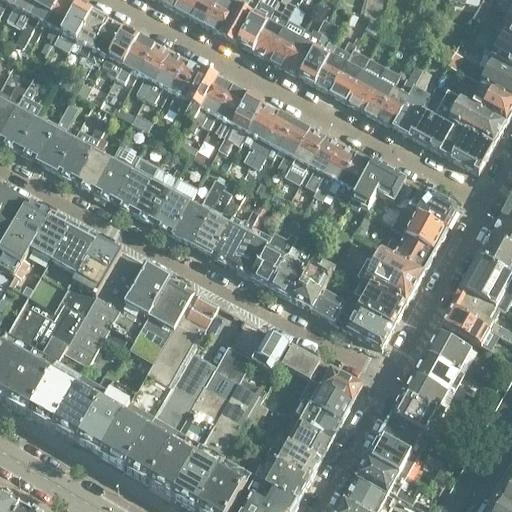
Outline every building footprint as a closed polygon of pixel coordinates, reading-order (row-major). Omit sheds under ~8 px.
[(20,0),(0,0),(0,21),(7,7),(14,11),(20,0)] [(20,0),(14,11),(19,14),(14,23),(19,26),(14,35),(19,37),(39,0),(20,0)] [(39,0),(23,31),(19,37),(15,46),(24,51),(39,24),(45,27),(59,0),(39,0)] [(66,0),(59,0),(45,27),(52,31),(47,41),(52,43),(50,46),(45,47),(41,55),(40,58),(46,61),(54,48),(77,6),(66,0)] [(160,0),(158,4),(173,12),(179,0),(160,0)] [(179,0),(173,12),(189,21),(200,0),(179,0)] [(220,0),(200,0),(189,21),(205,29),(220,0)] [(220,37),(241,0),(220,0),(205,29),(220,37)] [(241,0),(220,37),(237,46),(253,17),(253,16),(245,12),(251,0),(241,0)] [(253,17),(237,46),(252,55),(268,25),(262,21),(273,0),(261,0),(253,16),(253,17)] [(493,3),(487,0),(484,0),(483,4),(490,8),(493,3)] [(490,8),(482,4),(472,21),(481,26),(490,8)] [(54,48),(55,49),(69,57),(76,44),(92,14),(77,6),(54,48)] [(268,25),(252,55),(267,63),(296,12),(288,7),(282,17),(275,13),(268,25)] [(296,12),(267,63),(283,71),(299,41),(293,38),(305,17),(296,12)] [(92,14),(76,44),(71,54),(83,59),(79,67),(83,69),(108,23),(92,14)] [(498,33),(509,40),(511,41),(511,19),(507,17),(498,33)] [(357,21),(352,18),(347,26),(353,29),(357,21)] [(108,23),(83,69),(75,82),(81,85),(91,67),(95,69),(96,67),(102,70),(123,31),(108,23)] [(299,41),(283,71),(299,80),(329,26),(324,23),(317,35),(314,33),(311,37),(305,33),(300,42),(299,41)] [(329,42),(336,30),(329,26),(299,80),(314,88),(335,51),(328,47),(331,43),(329,42)] [(123,31),(102,70),(103,70),(101,74),(116,82),(122,69),(123,69),(139,39),(123,31)] [(492,49),(488,58),(511,71),(511,41),(509,40),(500,35),(498,33),(490,47),(492,49)] [(122,69),(116,82),(125,87),(132,75),(138,78),(154,48),(139,39),(123,69),(122,69)] [(343,55),(335,51),(314,88),(330,97),(355,52),(356,50),(348,45),(343,55)] [(11,53),(3,48),(0,52),(0,54),(8,58),(10,54),(11,53)] [(154,48),(138,78),(146,82),(141,91),(136,98),(145,103),(149,95),(154,87),(154,86),(170,56),(154,48)] [(355,52),(330,97),(346,106),(362,75),(367,65),(371,58),(364,55),(364,57),(355,52)] [(462,59),(455,55),(448,68),(455,72),(462,59)] [(149,95),(145,103),(144,105),(159,113),(169,95),(185,65),(170,56),(154,86),(154,87),(149,95)] [(479,86),(482,87),(511,103),(511,71),(488,58),(485,56),(480,67),(487,71),(479,86)] [(185,65),(169,95),(159,113),(163,116),(166,110),(177,116),(184,103),(201,73),(185,65)] [(362,75),(346,106),(361,114),(385,72),(376,67),(369,79),(362,75)] [(385,72),(361,114),(377,122),(393,92),(387,89),(393,76),(385,72)] [(45,79),(55,84),(58,79),(49,73),(45,79)] [(201,73),(184,103),(177,116),(184,120),(187,116),(192,119),(190,122),(194,124),(201,112),(218,82),(201,73)] [(409,100),(392,131),(409,140),(424,112),(430,101),(422,96),(432,78),(423,74),(415,90),(409,100)] [(72,86),(58,79),(55,84),(69,92),(72,86)] [(201,112),(194,124),(208,133),(212,126),(215,120),(232,90),(218,82),(201,112)] [(393,92),(377,122),(392,131),(409,100),(415,90),(406,85),(400,96),(393,92)] [(474,103),(471,108),(506,127),(511,116),(511,103),(482,87),(474,103)] [(0,95),(0,142),(19,108),(27,93),(17,88),(10,101),(0,95)] [(232,90),(215,120),(212,126),(219,130),(216,136),(224,141),(248,98),(232,90)] [(75,96),(66,91),(58,104),(68,109),(75,96)] [(90,94),(84,91),(81,96),(87,100),(90,94)] [(19,108),(0,142),(0,145),(18,155),(36,122),(38,118),(42,110),(30,104),(34,97),(27,93),(19,108)] [(435,118),(448,126),(466,135),(493,150),(506,127),(471,108),(464,104),(448,95),(435,118)] [(248,98),(224,141),(225,142),(218,154),(227,158),(235,142),(242,146),(263,107),(248,98)] [(471,108),(474,103),(467,99),(464,104),(471,108)] [(263,107),(242,146),(254,153),(253,156),(250,155),(244,165),(250,168),(279,115),(263,107)] [(57,130),(38,166),(57,176),(57,177),(75,143),(77,139),(66,133),(78,113),(69,108),(58,129),(57,130)] [(424,112),(409,140),(478,178),(493,150),(466,135),(448,126),(435,118),(424,112)] [(135,120),(125,114),(122,120),(132,125),(135,120)] [(250,168),(251,169),(259,174),(267,160),(272,163),(278,154),(294,123),(279,115),(250,168)] [(36,122),(18,155),(38,166),(57,130),(58,129),(38,118),(36,122)] [(150,128),(140,123),(137,128),(147,134),(150,128)] [(294,123),(278,154),(272,163),(276,165),(273,170),(277,172),(285,177),(286,175),(310,132),(294,123)] [(75,143),(57,177),(76,187),(94,154),(94,153),(101,141),(108,129),(100,124),(91,140),(80,134),(75,143)] [(286,175),(285,177),(284,180),(299,188),(325,140),(310,132),(286,175)] [(161,143),(153,138),(148,147),(156,151),(161,143)] [(341,149),(325,140),(299,188),(315,197),(341,149)] [(94,154),(76,187),(95,197),(113,164),(116,160),(103,153),(106,148),(104,143),(101,141),(94,153),(94,154)] [(193,160),(197,153),(185,146),(181,153),(193,160)] [(315,197),(313,200),(322,206),(327,197),(333,200),(340,187),(357,157),(341,149),(315,197)] [(120,152),(113,164),(95,197),(115,208),(135,171),(139,163),(130,158),(120,152)] [(201,164),(205,157),(198,153),(194,160),(201,164)] [(357,157),(340,187),(333,200),(341,204),(348,208),(355,196),(372,166),(357,157)] [(198,164),(191,160),(186,169),(193,173),(198,164)] [(135,171),(115,208),(134,219),(152,185),(158,174),(139,163),(135,171)] [(355,196),(348,208),(350,209),(353,211),(358,214),(360,210),(365,201),(372,205),(377,196),(385,182),(384,182),(388,174),(372,166),(355,196)] [(176,172),(172,180),(177,182),(181,175),(176,172)] [(152,185),(134,219),(154,229),(178,184),(158,174),(152,185)] [(377,196),(372,205),(365,217),(374,222),(376,223),(388,202),(394,206),(402,190),(406,184),(388,174),(384,182),(385,182),(377,196)] [(223,193),(232,198),(239,186),(230,181),(223,193)] [(195,199),(173,239),(193,249),(223,193),(225,189),(215,183),(206,199),(197,194),(195,199)] [(178,184),(154,229),(173,239),(195,199),(197,194),(178,184)] [(271,202),(275,195),(260,186),(256,194),(271,202)] [(0,255),(28,205),(3,192),(0,197),(0,255)] [(408,213),(416,218),(447,235),(456,218),(454,212),(454,211),(420,192),(408,213)] [(230,227),(220,221),(232,199),(232,198),(223,193),(193,249),(212,259),(230,227)] [(289,205),(275,197),(272,202),(287,210),(289,205)] [(258,220),(253,229),(259,232),(263,223),(261,222),(272,203),(269,201),(266,200),(255,218),(258,220)] [(511,201),(502,220),(511,225),(511,201)] [(52,219),(28,205),(0,255),(0,274),(15,283),(52,219)] [(408,232),(404,239),(435,257),(447,235),(416,218),(408,213),(400,228),(408,232)] [(245,223),(244,223),(243,225),(234,220),(230,227),(212,259),(232,270),(258,220),(250,215),(245,223)] [(366,238),(374,222),(365,217),(357,232),(366,238)] [(52,219),(15,283),(10,293),(29,304),(51,268),(52,268),(73,231),(52,219)] [(511,225),(502,220),(491,240),(511,251),(511,225)] [(336,229),(328,225),(325,231),(333,235),(336,229)] [(51,268),(29,304),(55,319),(61,308),(73,287),(98,244),(73,231),(52,268),(51,268)] [(251,234),(232,270),(251,280),(269,248),(271,243),(259,236),(258,237),(251,234)] [(269,248),(251,280),(271,291),(292,250),(293,250),(298,241),(291,237),(287,243),(275,237),(271,243),(269,248)] [(384,255),(392,260),(424,277),(435,257),(404,239),(400,246),(392,242),(384,255)] [(479,261),(511,279),(511,251),(491,240),(479,261)] [(73,287),(61,308),(85,322),(122,258),(98,244),(73,287)] [(292,250),(271,291),(290,301),(307,269),(296,263),(300,255),(293,250),(292,250)] [(364,286),(371,290),(406,310),(424,277),(392,260),(384,255),(382,254),(372,271),(367,268),(359,283),(364,286)] [(85,322),(56,368),(28,420),(29,421),(29,420),(53,434),(53,433),(81,383),(83,383),(106,342),(145,270),(122,258),(85,322)] [(347,277),(353,266),(342,260),(336,270),(347,277)] [(511,279),(479,261),(461,293),(497,313),(506,296),(511,299),(511,296),(511,279)] [(307,269),(290,301),(313,314),(324,292),(330,282),(336,271),(323,265),(317,275),(307,269)] [(145,270),(106,342),(123,351),(128,343),(132,345),(150,314),(153,315),(154,316),(172,284),(171,284),(145,270)] [(0,310),(10,293),(15,283),(0,274),(0,310)] [(153,315),(131,353),(155,368),(177,329),(196,297),(172,284),(154,316),(153,315)] [(341,302),(347,305),(359,312),(394,331),(406,310),(371,290),(362,285),(355,297),(346,292),(341,302)] [(324,292),(313,314),(335,326),(338,322),(337,322),(341,315),(347,305),(341,302),(324,292)] [(0,310),(0,340),(6,344),(29,304),(10,293),(0,310)] [(461,293),(451,311),(468,321),(467,323),(501,342),(511,348),(511,335),(494,326),(500,315),(497,313),(461,293)] [(196,297),(177,329),(147,383),(170,397),(202,342),(220,310),(196,297)] [(0,403),(4,406),(30,361),(55,319),(29,304),(5,346),(0,354),(0,403)] [(349,329),(347,332),(347,334),(382,354),(394,331),(359,312),(347,305),(341,315),(353,322),(349,329)] [(30,361),(4,406),(4,407),(5,406),(27,419),(26,419),(28,420),(56,368),(85,322),(61,308),(55,319),(30,361)] [(451,311),(442,328),(482,350),(487,341),(498,347),(501,342),(467,323),(468,321),(451,311)] [(289,348),(256,331),(244,324),(229,351),(215,375),(239,388),(253,363),(273,376),(289,348)] [(438,334),(426,356),(460,374),(466,378),(470,370),(464,366),(472,353),(467,350),(438,334)] [(292,350),(290,355),(282,369),(309,384),(320,365),(292,350)] [(426,356),(415,376),(449,395),(455,383),(461,386),(466,378),(460,374),(426,356)] [(148,433),(125,475),(147,487),(149,488),(173,447),(178,438),(185,427),(184,426),(205,391),(206,391),(215,375),(192,362),(154,425),(148,433)] [(320,390),(321,390),(351,408),(362,389),(331,372),(329,375),(328,375),(320,390)] [(173,447),(149,488),(150,489),(150,488),(172,501),(171,501),(173,502),(197,461),(202,452),(239,388),(215,375),(206,391),(205,391),(184,426),(185,427),(178,438),(173,447)] [(415,376),(403,397),(437,416),(449,395),(415,376)] [(243,382),(202,452),(226,466),(249,427),(260,408),(267,396),(243,382)] [(81,383),(53,433),(54,432),(76,445),(75,446),(77,446),(106,397),(83,383),(81,383)] [(112,386),(106,397),(77,446),(77,447),(78,446),(99,459),(99,460),(100,461),(130,409),(136,399),(112,386)] [(315,399),(309,409),(341,427),(351,408),(321,390),(320,390),(315,387),(310,396),(315,399)] [(511,392),(441,511),(459,511),(511,422),(511,392)] [(403,397),(391,419),(423,437),(436,443),(441,435),(448,439),(453,430),(435,420),(438,416),(437,416),(403,397)] [(302,423),(299,429),(330,446),(341,427),(309,409),(304,406),(296,419),(302,423)] [(260,408),(249,427),(260,433),(264,426),(262,425),(269,413),(260,408)] [(130,409),(100,461),(101,461),(102,461),(125,475),(148,433),(154,425),(130,409)] [(391,419),(379,441),(417,463),(429,440),(423,437),(391,419)] [(470,436),(475,427),(460,419),(455,427),(470,436)] [(299,429),(289,447),(320,464),(330,446),(299,429)] [(379,441),(368,461),(406,482),(417,463),(379,441)] [(267,461),(278,467),(309,484),(320,464),(289,447),(282,459),(272,453),(267,461)] [(197,461),(173,502),(174,502),(191,511),(198,511),(221,474),(225,466),(202,452),(197,461)] [(437,474),(442,465),(426,456),(421,465),(437,474)] [(368,461),(356,483),(409,511),(410,511),(423,491),(406,482),(368,461)] [(221,474),(198,511),(233,511),(247,489),(251,481),(226,466),(221,474)] [(271,479),(261,473),(255,483),(274,494),(297,506),(309,484),(278,467),(271,479)] [(442,491),(448,480),(437,474),(431,485),(442,491)] [(485,511),(511,511),(511,475),(510,474),(485,511)] [(253,499),(244,511),(293,511),(297,506),(274,494),(255,483),(248,496),(253,499)] [(409,511),(356,483),(344,504),(358,511),(409,511)] [(0,511),(19,511),(21,508),(0,495),(0,511)]
